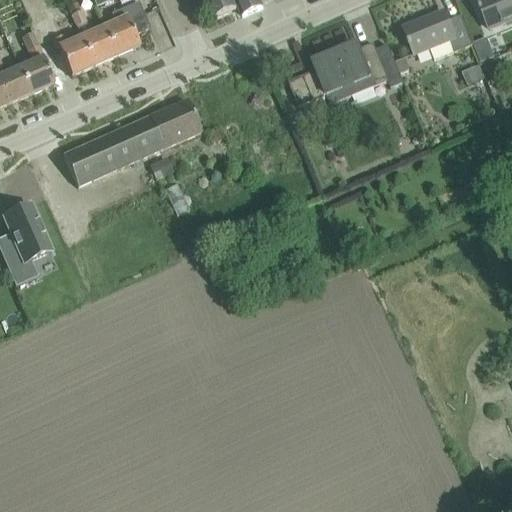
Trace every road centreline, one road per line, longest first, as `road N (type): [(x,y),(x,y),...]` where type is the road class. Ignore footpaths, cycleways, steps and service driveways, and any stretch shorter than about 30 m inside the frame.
road 1 (unclassified): [(0,150),(198,64)]
road 2 (unclassified): [(198,64),(345,0)]
